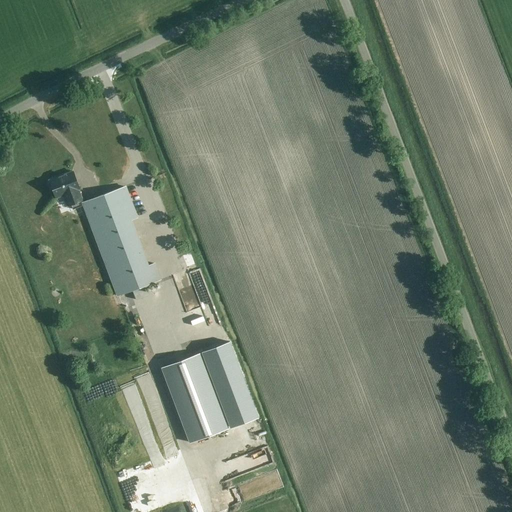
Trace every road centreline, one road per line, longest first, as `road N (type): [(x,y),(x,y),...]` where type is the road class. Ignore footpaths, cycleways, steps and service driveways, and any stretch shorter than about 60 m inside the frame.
road 1 (unclassified): [(511,438),(344,0)]
road 2 (unclassified): [(0,118),(242,0)]
